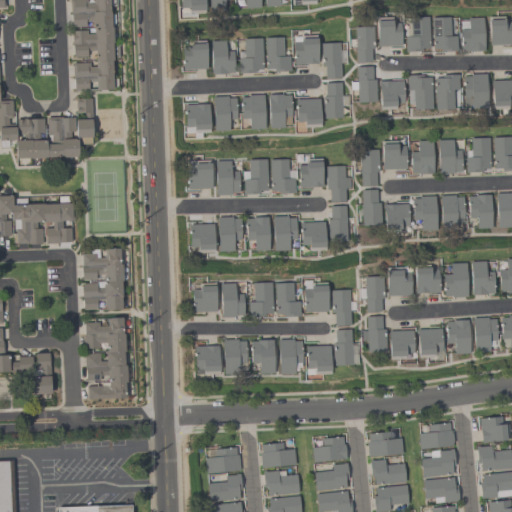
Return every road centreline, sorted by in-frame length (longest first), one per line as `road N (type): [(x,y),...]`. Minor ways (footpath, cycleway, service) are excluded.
road 1 (residential): [(146,0),(163,415)]
road 2 (residential): [(163,415),(352,408),(511,384)]
road 3 (residential): [(70,341),(67,255),(0,257),(14,343),(70,341)]
road 4 (residential): [(18,0),(19,20),(7,21),(10,86),(25,94),(26,105),(63,104),(58,0)]
road 5 (residential): [(163,415),(0,422)]
road 6 (residential): [(154,207),(317,204)]
road 7 (residential): [(159,327),(322,328)]
road 8 (residential): [(149,87),(311,81)]
road 9 (residential): [(388,63),(511,62)]
road 10 (residential): [(391,184),(511,179)]
